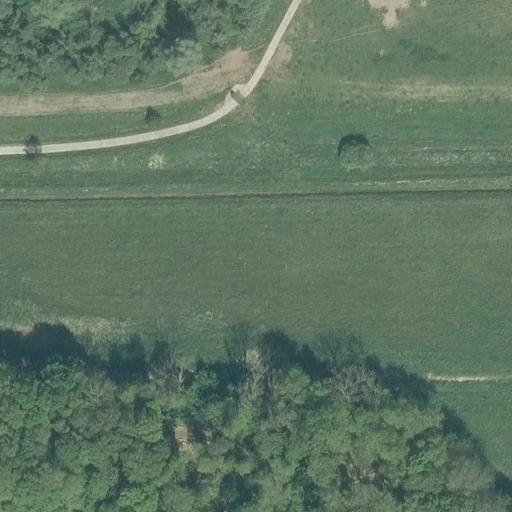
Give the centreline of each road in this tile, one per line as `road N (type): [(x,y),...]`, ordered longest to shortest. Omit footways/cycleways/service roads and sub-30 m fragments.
road 1 (track): [(257,68),(230,68),(146,98),(0,103)]
road 2 (track): [(511,96),(332,97),(257,68)]
